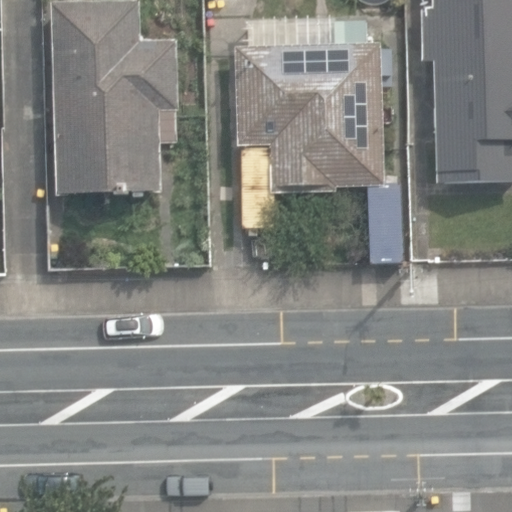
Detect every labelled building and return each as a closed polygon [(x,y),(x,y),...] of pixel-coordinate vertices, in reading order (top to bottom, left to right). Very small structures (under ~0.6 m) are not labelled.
[(55,3),(60,195),(165,192),(164,142),(181,142),(180,110),(182,110),(180,40),(143,41),(142,0),(55,3)] [(390,0),(352,0),(352,9),(390,9),(390,0)] [(440,142),(441,184),(511,181),(511,0),(436,0),(437,10),(425,10),(427,60),(438,60),(440,142)] [(272,145),(273,193),(339,191),(339,187),(387,186),(386,146),(384,43),(370,44),(370,20),(343,21),(344,44),(239,47),(241,145),(272,145)] [(386,89),(408,88),(406,58),(385,58),(386,89)]
